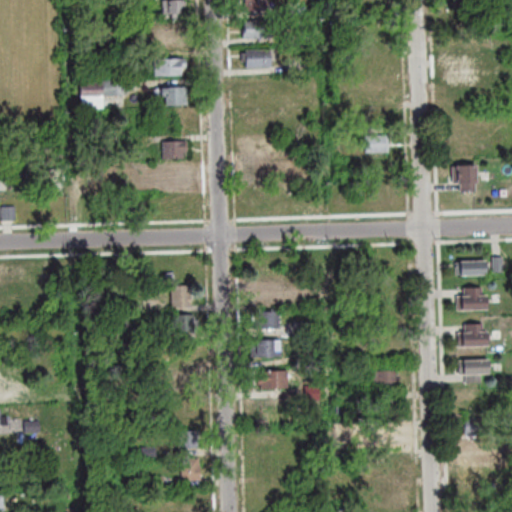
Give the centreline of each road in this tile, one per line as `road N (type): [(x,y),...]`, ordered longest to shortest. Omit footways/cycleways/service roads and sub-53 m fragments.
road 1 (residential): [(230,511),(212,0)]
road 2 (residential): [(511,225),(0,242)]
road 3 (residential): [(435,511),(418,0)]
